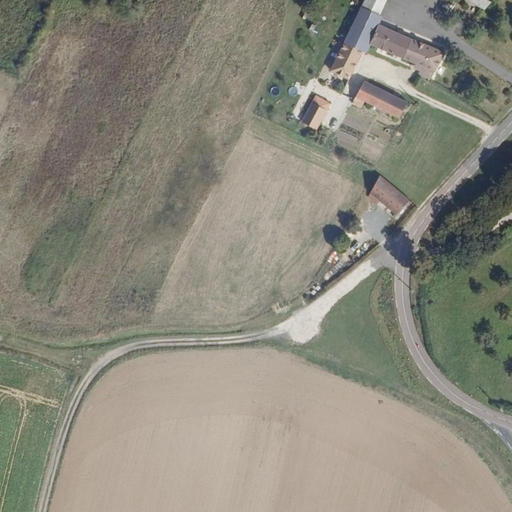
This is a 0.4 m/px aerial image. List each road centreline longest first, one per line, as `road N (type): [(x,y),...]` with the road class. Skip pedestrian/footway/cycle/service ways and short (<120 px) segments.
road 1 (track): [(45,511),(73,403),(106,358),(149,346),(259,338),(335,299),(374,264),(511,213)]
road 2 (tertiary): [(511,122),(424,220),(402,282),(412,339),(426,366),(448,390),(504,420)]
